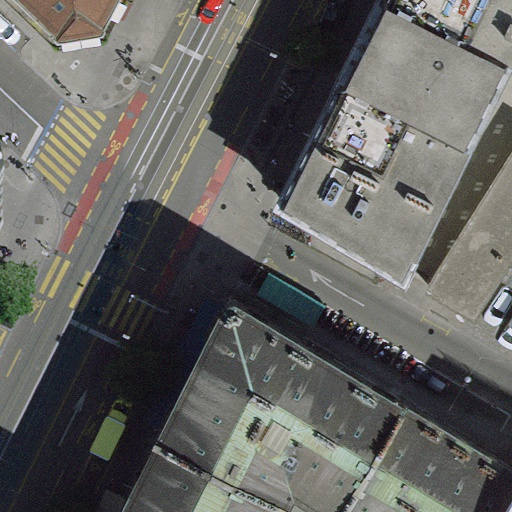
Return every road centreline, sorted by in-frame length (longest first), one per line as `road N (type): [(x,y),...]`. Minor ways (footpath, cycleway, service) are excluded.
road 1 (residential): [(511,394),(182,202)]
road 2 (secondary): [(28,511),(177,211)]
road 3 (secondary): [(125,180),(0,431)]
road 4 (secondary): [(182,202),(289,0)]
road 5 (secondary): [(219,0),(125,180)]
road 6 (residential): [(0,86),(66,144),(125,180)]
